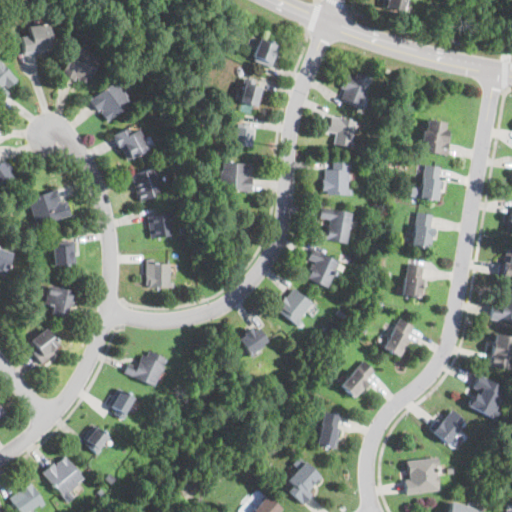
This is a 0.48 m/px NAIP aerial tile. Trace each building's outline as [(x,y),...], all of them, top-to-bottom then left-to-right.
[(382,0),(381,6),(400,12),(403,0),(382,0)] [(52,46),(46,22),(24,27),(26,36),(20,37),(23,53),(52,46)] [(277,43),(257,37),(251,59),(271,65),(277,43)] [(85,84),(99,56),(75,43),(61,72),(85,84)] [(0,95),(16,79),(0,63),(0,95)] [(358,107),(370,80),(348,71),(336,98),(358,107)] [(88,98),(104,121),(132,101),(117,78),(88,98)] [(237,102),(254,107),(261,84),(244,79),(237,102)] [(332,145),(349,148),(354,120),(328,116),(325,132),(333,133),(332,145)] [(443,154),(449,122),(428,118),(422,150),(443,154)] [(151,145),(148,138),(142,141),(133,123),(112,133),(124,158),(151,145)] [(253,128),(236,125),(232,143),(249,147),(253,128)] [(0,184),(12,176),(0,158),(0,184)] [(321,194),(347,194),(347,161),(331,161),(331,169),(321,169),(321,194)] [(220,189),(250,190),(251,162),(220,162),(220,189)] [(411,186),(409,195),(435,200),(442,168),(424,164),(418,188),(411,186)] [(130,172),(138,199),(164,192),(156,165),(130,172)] [(34,224),(67,216),(60,188),(27,197),(34,224)] [(327,219),(325,240),(346,242),(350,212),(320,208),(319,218),(327,219)] [(428,247),(433,214),(414,211),(409,244),(428,247)] [(171,233),(169,212),(147,213),(148,235),(171,233)] [(71,243),(52,243),(52,264),(71,264),(71,243)] [(511,248),(502,247),(498,276),(511,277),(511,248)] [(10,251),(0,248),(0,273),(3,274),(10,251)] [(302,276),(327,286),(338,260),(313,249),(302,276)] [(145,286),(170,286),(170,259),(145,259),(145,286)] [(400,294),(418,297),(423,266),(405,263),(400,294)] [(71,289),(50,285),(45,312),(66,316),(71,289)] [(312,305),(294,287),(275,306),(293,324),(312,305)] [(501,302),(491,301),(489,318),(511,321),(511,292),(502,291),(501,302)] [(413,326),(397,317),(381,346),(398,354),(413,326)] [(268,342),(256,324),(236,337),(248,356),(268,342)] [(26,342),(40,361),(60,347),(45,327),(26,342)] [(511,350),(511,335),(494,332),(487,363),(508,369),(511,350)] [(126,361),(122,370),(153,385),(166,357),(144,348),(136,366),(126,361)] [(354,396),(376,371),(361,358),(339,383),(354,396)] [(507,388),(479,375),(465,405),(493,418),(507,388)] [(104,407),(120,417),(134,396),(117,385),(104,407)] [(464,420),(446,405),(427,428),(446,443),(464,420)] [(341,416),(323,411),(314,443),(332,448),(341,416)] [(94,451),(108,434),(92,421),(79,439),(94,451)] [(83,479),(64,453),(41,470),(61,496),(83,479)] [(436,457),(403,459),(405,492),(438,490),(436,457)] [(321,477),(299,460),(280,484),(302,502),(321,477)] [(24,511),(42,501),(29,480),(7,495),(18,511),(24,511)] [(248,511),(263,495),(280,509),(277,511),(248,511)] [(446,511),(482,511),(483,509),(449,501),(446,511)]
